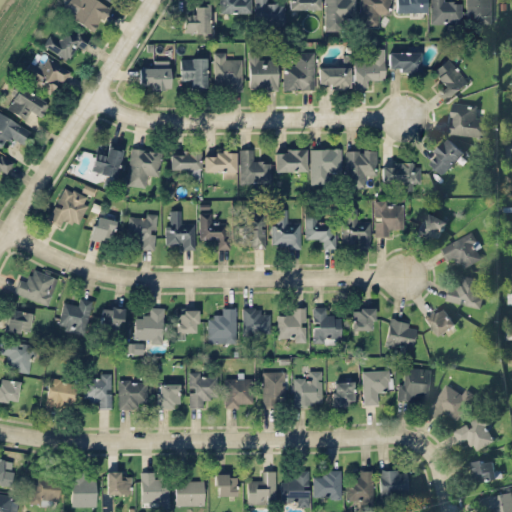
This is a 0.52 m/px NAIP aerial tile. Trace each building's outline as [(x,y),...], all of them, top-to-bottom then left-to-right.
[(108,6),(97,0),(74,0),(71,6),(64,2),(59,10),(94,31),(108,6)] [(249,11),(249,0),(218,0),(218,11),(249,11)] [(263,0),(254,0),(254,23),(284,23),(284,1),(263,1),(263,0)] [(318,8),(318,0),(288,0),(288,8),(318,8)] [(323,0),(323,29),(335,29),(335,19),(354,19),(354,0),(323,0)] [(359,0),(359,26),(379,26),(379,15),(389,15),(389,0),(359,0)] [(425,11),(425,0),(394,0),(394,11),(425,11)] [(460,21),(460,0),(430,0),(430,21),(460,21)] [(490,0),(465,0),(465,21),(490,21),(490,0)] [(208,5),(194,5),(194,14),(183,14),(183,31),(208,31),(208,5)] [(43,47),(68,55),(69,50),(80,53),(86,34),(63,27),(59,40),(46,36),(43,47)] [(257,59),(257,49),(248,49),(248,88),(277,88),(277,59),(257,59)] [(313,50),(293,50),(293,61),(282,61),(282,88),(313,88),(313,50)] [(387,50),(387,71),(419,71),(419,50),(387,50)] [(241,60),(227,60),(227,52),(213,52),(213,86),(241,86),(241,60)] [(40,62),(31,57),(21,76),(54,94),(68,69),(44,55),(40,62)] [(205,90),(205,56),(180,56),(180,79),(189,79),(189,90),(205,90)] [(432,69),(438,77),(433,81),(445,97),(466,82),(448,57),(432,69)] [(169,59),(148,59),(148,68),(138,68),(138,88),(169,88),(169,59)] [(383,59),(353,59),(353,85),(371,85),(371,77),(383,77),(383,59)] [(318,87),(348,87),(348,65),(318,65),(318,87)] [(41,116),(48,100),(17,86),(7,109),(26,117),(29,111),(41,116)] [(485,115),(475,114),(476,103),(452,101),(449,132),(484,135),(485,115)] [(30,130),(0,112),(0,143),(4,136),(20,146),(30,130)] [(426,158),(441,173),(463,150),(448,136),(426,158)] [(93,151),(93,173),(118,173),(118,144),(106,144),(106,151),(93,151)] [(156,177),(161,151),(130,146),(124,185),(144,188),(146,175),(156,177)] [(309,182),(329,182),(329,172),(339,172),(339,147),(309,147),(309,182)] [(239,182),(270,182),(270,159),(251,159),(251,148),(239,148),(239,182)] [(274,148),(274,169),(304,169),(304,148),(274,148)] [(376,148),(345,148),(345,186),(365,186),(365,176),(376,176),(376,148)] [(199,150),(169,150),(169,170),(189,170),(189,180),(199,180),(199,150)] [(235,150),(203,150),(203,172),(235,172),(235,150)] [(0,172),(6,174),(11,158),(0,154),(0,172)] [(419,161),(381,161),(381,180),(401,180),(401,189),(419,189),(419,161)] [(77,222),(89,197),(63,185),(48,218),(64,226),(68,218),(77,222)] [(394,226),(401,226),(401,204),(374,204),(374,234),(394,234),(394,226)] [(370,244),(370,219),(358,219),(358,207),(341,207),(341,244),(370,244)] [(270,246),(299,246),(299,219),(289,219),(289,208),(270,208),(270,246)] [(193,247),(193,220),(183,220),(183,209),(166,209),(166,247),(193,247)] [(416,229),(435,239),(446,220),(427,209),(416,229)] [(242,246),(264,246),(264,210),(242,210),(242,246)] [(154,248),(155,212),(127,212),(127,237),(136,237),(135,248),(154,248)] [(198,238),(217,238),(217,248),(229,248),(229,221),(209,221),(209,212),(198,212),(198,238)] [(334,246),(334,220),(314,220),(314,212),(304,212),(304,238),(323,238),(323,246),(334,246)] [(114,217),(93,214),(90,237),(110,240),(114,217)] [(462,265),(483,255),(471,231),(440,245),(449,264),(459,259),(462,265)] [(13,292),(46,304),(56,276),(32,267),(29,276),(19,273),(13,292)] [(477,307),(484,280),(463,273),(460,283),(451,280),(446,298),(477,307)] [(92,300),(75,296),(73,305),(63,303),(57,327),(84,333),(92,300)] [(97,326),(117,331),(123,307),(103,302),(97,326)] [(423,318),(437,335),(455,321),(441,304),(423,318)] [(162,340),(162,306),(144,306),(144,316),(134,316),(134,340),(162,340)] [(277,333),(304,333),(305,306),(287,306),(286,315),(277,315),(277,333)] [(312,306),(312,342),(339,342),(339,315),(329,315),(329,306),(312,306)] [(372,328),(372,306),(350,306),(350,328),(372,328)] [(235,307),(216,307),(216,317),(206,316),(206,342),(235,342),(235,307)] [(241,333),(268,333),(268,307),(241,307),(241,333)] [(5,328),(27,332),(31,312),(9,308),(5,328)] [(197,308),(173,308),(173,337),(185,337),(185,331),(197,331),(197,308)] [(384,342),(411,348),(416,322),(389,317),(384,342)] [(7,369),(31,372),(35,344),(2,340),(0,358),(8,359),(7,369)] [(416,400),(417,393),(427,393),(429,368),(407,366),(407,376),(398,375),(396,398),(416,400)] [(320,369),(302,369),(302,378),(292,378),(292,404),(320,404),(320,369)] [(389,391),(389,369),(362,369),(362,402),(380,402),(380,391),(389,391)] [(285,370),(261,370),(261,405),(285,405),(285,370)] [(216,371),(188,371),(188,405),(207,405),(207,396),(216,396),(216,371)] [(110,373),(82,373),(82,399),(91,399),(91,407),(110,407),(110,373)] [(250,406),(251,376),(224,376),(224,406),(250,406)] [(45,405),(71,407),(74,379),(47,377),(45,405)] [(0,401),(16,401),(16,378),(0,378),(0,401)] [(145,408),(145,378),(117,378),(117,408),(145,408)] [(353,403),(353,379),(330,379),(330,403),(353,403)] [(156,406),(178,406),(178,382),(156,382),(156,406)] [(455,382),(452,387),(444,382),(428,410),(443,419),(447,411),(458,417),(472,393),(455,382)] [(477,450),(496,434),(479,411),(453,432),(463,444),(468,440),(477,450)] [(470,461),(475,481),(501,475),(499,466),(493,467),(491,456),(470,461)] [(13,459),(0,457),(0,482),(10,483),(13,459)] [(372,500),(372,468),(354,468),(354,477),(345,477),(345,500),(372,500)] [(405,498),(405,468),(378,468),(378,498),(405,498)] [(320,469),(320,478),(312,478),(312,497),(339,497),(339,469),(320,469)] [(130,470),(105,470),(105,493),(130,493),(130,470)] [(279,479),(279,504),(307,504),(307,470),(288,470),(288,479),(279,479)] [(140,505),(167,505),(167,480),(158,480),(158,471),(140,471),(140,505)] [(213,494),(235,494),(235,472),(213,472),(213,494)] [(94,505),(94,473),(71,473),(71,505),(94,505)] [(31,505),(58,503),(56,474),(29,476),(31,505)] [(246,474),(246,503),(274,503),(274,474),(246,474)] [(175,503),(202,503),(202,478),(175,478),(175,503)] [(511,511),(511,506),(507,489),(477,497),(481,511),(493,508),(494,511),(511,511)] [(17,495),(0,492),(0,511),(9,511),(10,511),(15,511),(17,495)]
